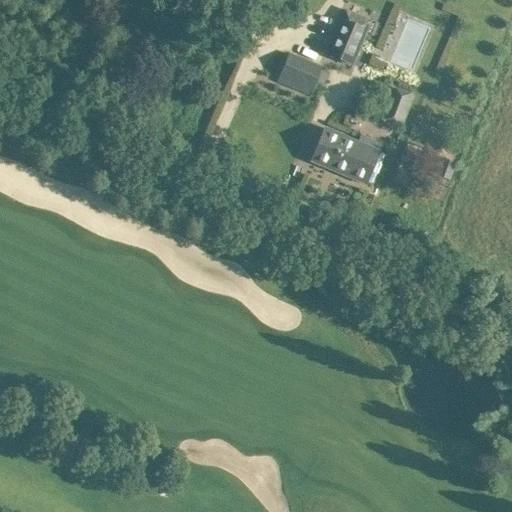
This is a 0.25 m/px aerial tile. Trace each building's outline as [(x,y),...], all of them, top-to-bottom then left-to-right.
[(134,0),(117,0),(116,3),(131,9),(134,0)] [(325,53),(353,65),(371,21),(343,10),(325,53)] [(277,83),(310,96),(321,67),(288,54),(277,83)] [(394,89),(383,117),(401,124),(412,96),(394,89)] [(324,129),(310,162),(365,185),(379,152),(324,129)] [(420,232),(415,243),(423,246),(427,235),(420,232)]
